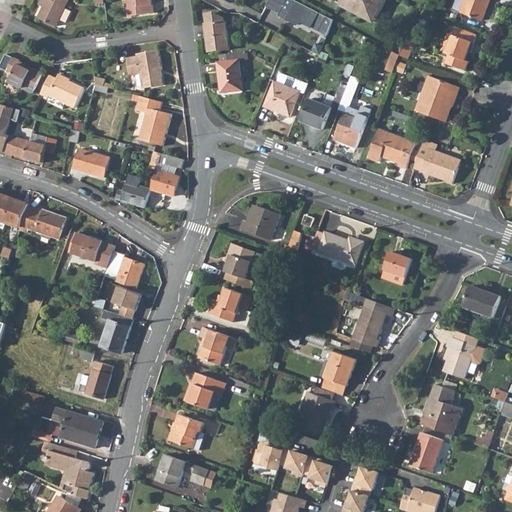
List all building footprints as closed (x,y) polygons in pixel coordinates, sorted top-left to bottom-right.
[(41,0),(41,1),(46,4),(39,18),(56,26),(60,19),(66,8),(69,0),(77,0),(78,0),(41,0)] [(130,0),(132,8),(131,8),(131,16),(156,13),(155,4),(153,4),(152,0),(130,0)] [(294,0),(269,0),(266,7),(280,14),(278,16),(287,21),(288,20),(298,25),(301,20),(312,26),(311,28),(327,36),(333,20),(294,0)] [(386,0),(330,0),(334,2),(335,0),(343,0),(341,5),(354,12),(359,4),(365,7),(361,16),(367,19),(368,18),(371,13),(377,16),(378,17),(386,0)] [(465,0),(461,13),(482,21),(490,0),(465,0)] [(60,19),(67,22),(72,11),(66,8),(60,19)] [(377,16),(371,13),(368,18),(374,22),(377,16)] [(215,14),(206,14),(207,24),(206,24),(209,52),(230,49),(227,29),(230,29),(229,25),(227,25),(226,22),(225,22),(225,19),(215,14)] [(453,35),(446,54),(449,55),(446,64),(466,71),(469,63),(466,61),(469,52),(471,53),(477,35),(460,28),(456,36),(453,35)] [(402,52),(410,56),(411,56),(416,42),(408,38),(402,52)] [(128,59),(130,76),(140,74),(142,89),(163,86),(162,76),(160,76),(160,72),(163,71),(160,51),(138,54),(138,57),(128,59)] [(386,71),(393,74),(400,57),(401,56),(394,52),(386,71)] [(219,55),(220,63),(239,61),(247,60),(246,53),(219,55)] [(1,68),(14,75),(11,83),(35,94),(45,74),(36,70),(35,73),(20,65),(22,61),(7,54),(1,68)] [(220,63),(218,63),(222,92),(243,90),(239,61),(220,63)] [(300,92),(304,94),(305,91),(308,85),(280,74),(276,83),(300,92)] [(43,96),(50,99),(51,96),(77,108),(86,88),(69,81),(70,79),(62,75),(59,80),(53,76),(43,96)] [(419,102),(416,111),(445,122),(451,105),(450,105),(454,94),(457,96),(460,88),(429,76),(426,85),(430,87),(423,104),(419,102)] [(110,93),(113,81),(99,77),(95,88),(110,93)] [(339,109),(346,112),(335,139),(356,148),(371,110),(350,102),(359,80),(352,77),(348,87),(339,109)] [(265,107),(290,117),(300,92),(276,83),(274,82),(265,107)] [(339,109),(348,87),(341,84),(332,107),(339,109)] [(419,102),(423,104),(430,87),(426,85),(419,102)] [(140,97),(137,111),(147,113),(140,140),(163,147),(172,115),(161,112),(163,103),(140,97)] [(301,121),(323,130),(332,108),(310,99),(301,121)] [(0,150),(4,152),(10,135),(6,134),(9,125),(11,118),(18,121),(20,116),(21,111),(0,104),(0,150)] [(417,162),(420,153),(413,151),(416,144),(379,130),(369,158),(380,162),(382,157),(400,164),(399,166),(406,169),(410,159),(417,162)] [(4,152),(43,163),(46,151),(54,154),(58,141),(33,133),(30,141),(14,136),(10,135),(4,152)] [(415,168),(422,170),(421,173),(428,175),(429,173),(445,179),(444,181),(452,184),(461,160),(435,151),(437,145),(424,141),(420,153),(417,162),(415,168)] [(74,169),(105,178),(111,158),(81,149),(74,169)] [(150,167),(157,169),(162,154),(154,152),(150,167)] [(152,189),(175,196),(181,177),(176,175),(178,167),(182,169),(185,160),(162,154),(157,169),(152,189)] [(428,175),(444,181),(445,179),(429,173),(428,175)] [(139,186),(141,178),(129,175),(124,191),(119,189),(117,198),(146,207),(152,189),(139,186)] [(0,219),(21,227),(29,205),(29,204),(0,194),(0,219)] [(28,229),(42,234),(52,237),(60,240),(67,218),(44,210),(43,211),(29,205),(21,227),(28,229)] [(248,222),(251,223),(257,206),(254,205),(248,222)] [(248,222),(245,221),(242,228),(272,240),(281,215),(257,206),(251,223),(248,222)] [(305,225),(312,228),(315,219),(308,216),(305,225)] [(294,238),(302,240),(303,233),(297,231),(294,238)] [(318,251),(324,233),(319,231),(313,249),(318,251)] [(318,251),(357,265),(365,242),(350,236),(349,240),(325,231),(324,233),(318,251)] [(107,269),(110,261),(114,251),(115,245),(78,232),(71,253),(96,262),(95,264),(107,269)] [(281,251),(298,257),(302,240),(294,238),(291,247),(284,244),(281,251)] [(229,261),(235,244),(232,243),(226,261),(229,261)] [(224,278),(251,288),(253,281),(247,278),(250,269),(258,272),(265,254),(235,244),(229,261),(226,271),(227,271),(224,278)] [(10,260),(13,250),(4,247),(1,257),(10,260)] [(9,261),(19,264),(21,260),(19,259),(21,253),(13,250),(9,261)] [(110,261),(117,263),(114,273),(118,275),(116,282),(137,289),(146,264),(125,257),(126,255),(114,251),(110,261)] [(385,269),(407,277),(413,259),(391,251),(385,269)] [(117,263),(110,261),(107,269),(107,271),(114,273),(117,263)] [(289,292),(302,296),(307,276),(294,273),(289,292)] [(335,286),(332,295),(343,298),(346,291),(335,286)] [(464,307),(494,318),(501,296),(472,286),(464,307)] [(142,295),(120,287),(114,303),(123,306),(120,315),(133,319),(142,295)] [(210,314),(234,323),(240,308),(247,311),(253,297),(226,288),(220,306),(214,304),(210,314)] [(352,346),(372,353),(375,346),(378,347),(381,341),(377,339),(387,313),(385,312),(387,305),(368,299),(352,346)] [(94,307),(105,311),(114,313),(117,308),(95,302),(94,307)] [(385,312),(387,313),(393,316),(395,308),(387,305),(385,312)] [(105,311),(103,318),(110,320),(101,347),(123,354),(134,320),(133,319),(120,315),(114,313),(105,311)] [(5,330),(15,334),(17,329),(13,328),(6,326),(5,330)] [(204,346),(200,358),(221,365),(228,346),(235,348),(238,339),(204,327),(200,336),(204,338),(208,339),(205,346),(204,346)] [(476,346),(479,338),(458,330),(455,338),(452,337),(449,346),(452,348),(448,359),(444,370),(465,378),(471,362),(477,365),(480,363),(485,349),(476,346)] [(66,341),(80,345),(83,337),(69,333),(66,341)] [(80,358),(92,362),(95,353),(83,350),(80,358)] [(326,378),(348,386),(357,360),(336,352),(326,378)] [(81,391),(104,399),(113,375),(111,374),(113,367),(96,362),(91,378),(86,376),(81,391)] [(215,412),(218,411),(227,384),(199,374),(189,402),(215,412)] [(348,386),(326,378),(323,389),(344,396),(348,386)] [(259,387),(265,389),(267,382),(260,380),(259,387)] [(421,425),(452,436),(461,409),(451,406),(456,392),(436,384),(421,425)] [(21,397),(43,405),(45,398),(23,390),(21,397)] [(303,407),(308,408),(312,394),(308,392),(303,407)] [(303,407),(297,425),(323,435),(332,408),(335,409),(337,403),(312,394),(308,408),(303,407)] [(503,410),(511,413),(511,404),(506,402),(503,410)] [(63,424),(64,424),(101,435),(105,423),(57,407),(54,416),(65,419),(63,424)] [(171,440),(199,450),(205,434),(201,432),(204,424),(180,415),(171,440)] [(63,424),(62,429),(51,425),(49,433),(96,449),(101,435),(64,424),(63,424)] [(52,443),(54,435),(49,433),(35,429),(33,437),(34,437),(46,441),(52,443)] [(411,465),(432,473),(444,441),(422,433),(411,465)] [(476,445),(488,449),(492,440),(479,435),(476,445)] [(46,441),(43,451),(49,453),(46,465),(65,471),(60,489),(76,496),(89,499),(91,491),(90,491),(95,473),(87,471),(87,470),(89,469),(91,468),(92,466),(91,464),(90,462),(76,459),(78,451),(52,443),(46,441)] [(279,471),(281,466),(285,451),(269,446),(268,448),(262,446),(257,463),(262,465),(262,466),(279,471)] [(281,466),(298,472),(297,474),(303,477),(305,474),(310,456),(300,453),(297,452),(298,449),(292,447),(287,446),(285,451),(281,466)] [(158,481),(178,489),(185,471),(194,474),(191,481),(204,485),(210,471),(167,455),(158,481)] [(305,474),(311,476),(311,478),(318,480),(317,484),(327,487),(334,466),(323,463),(317,461),(317,459),(314,457),(310,456),(305,474)] [(353,491),(370,496),(371,497),(373,489),(375,489),(381,473),(364,468),(363,470),(358,484),(356,483),(353,491)] [(11,499),(17,502),(24,489),(26,490),(34,476),(25,472),(21,479),(11,499)] [(476,493),(479,485),(467,481),(464,489),(476,493)] [(436,511),(441,497),(416,488),(415,493),(407,490),(406,491),(401,507),(401,508),(410,511),(436,511)] [(343,511),(362,511),(363,511),(364,511),(370,496),(353,491),(349,507),(345,506),(344,510),(343,511)] [(272,511),(299,511),(301,508),(305,509),(306,505),(308,501),(297,498),(282,493),(280,501),(277,500),(272,511)] [(49,511),(79,511),(81,510),(59,496),(49,511)]
